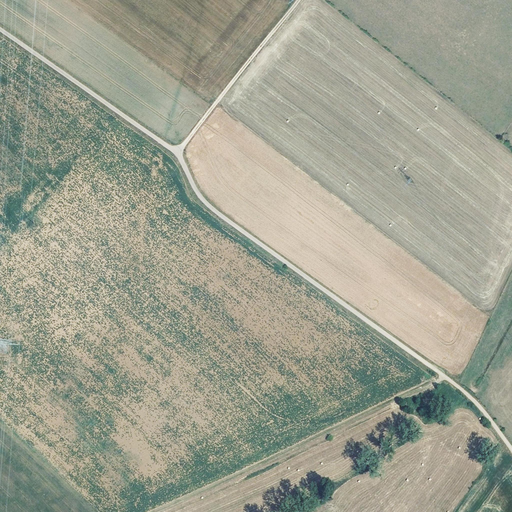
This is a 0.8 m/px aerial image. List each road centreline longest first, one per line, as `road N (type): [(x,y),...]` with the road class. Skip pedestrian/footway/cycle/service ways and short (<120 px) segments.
road 1 (unclassified): [(0,30),(177,154),(218,215),(474,400),(511,448)]
road 2 (track): [(297,0),(177,154)]
